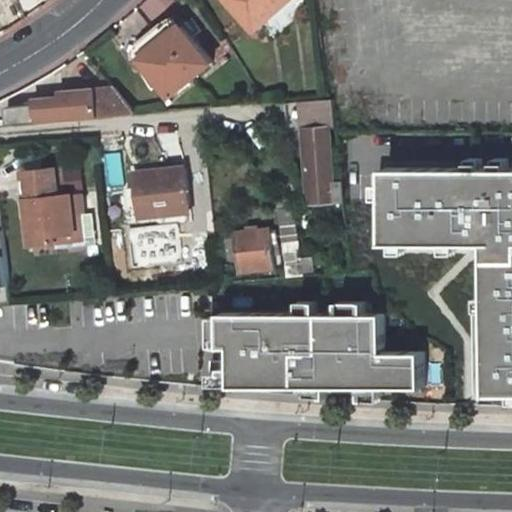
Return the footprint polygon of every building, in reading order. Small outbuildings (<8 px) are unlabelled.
[(235,0),(258,29),(294,0),(235,0)] [(215,60),(186,22),(143,55),(172,93),(215,60)] [(138,114),(118,88),(63,92),(62,102),(38,104),(39,120),(138,114)] [(311,139),(334,136),(342,135),(340,116),(306,122),(311,139)] [(339,166),(334,136),(311,139),(319,189),(350,184),(347,164),(339,166)] [(511,173),(403,172),(402,246),(508,247),(506,397),(511,397),(511,173)] [(29,180),(35,254),(62,252),(62,245),(81,243),(80,227),(94,226),(92,203),(67,205),(64,178),(29,180)] [(142,186),(146,229),(164,228),(164,221),(195,219),(193,183),(142,186)] [(304,222),(286,223),(294,285),(311,284),(304,222)] [(0,288),(14,287),(9,234),(0,234),(0,288)] [(283,275),(278,239),(240,242),(241,252),(233,253),(235,271),(244,270),(245,279),(283,275)] [(404,316),(226,314),(225,348),(248,348),(248,369),(216,368),(215,389),(443,391),(443,352),(404,352),(404,316)]
